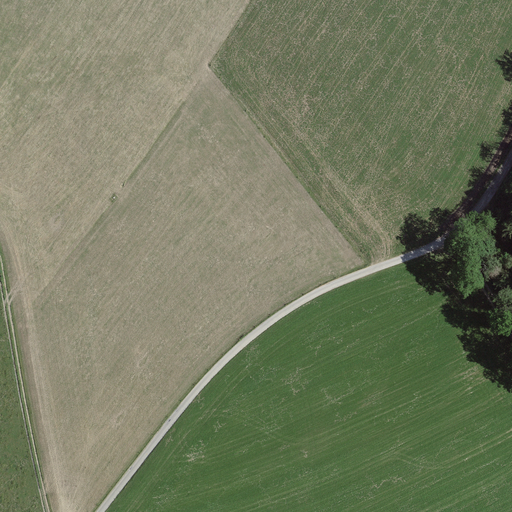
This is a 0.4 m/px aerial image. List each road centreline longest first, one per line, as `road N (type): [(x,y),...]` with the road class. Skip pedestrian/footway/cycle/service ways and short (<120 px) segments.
road 1 (unclassified): [(100,511),(232,352),(315,292),(448,238),(511,156)]
road 2 (track): [(47,511),(0,267)]
